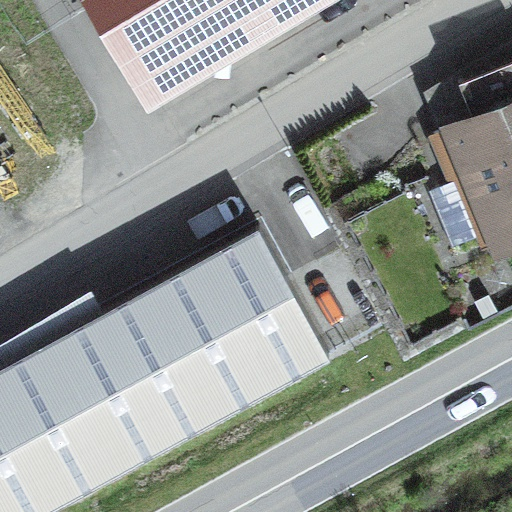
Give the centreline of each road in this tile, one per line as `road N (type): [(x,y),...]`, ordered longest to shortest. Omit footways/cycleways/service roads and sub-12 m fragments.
road 1 (unclassified): [(0,270),(511,25)]
road 2 (secondary): [(511,348),(226,511)]
